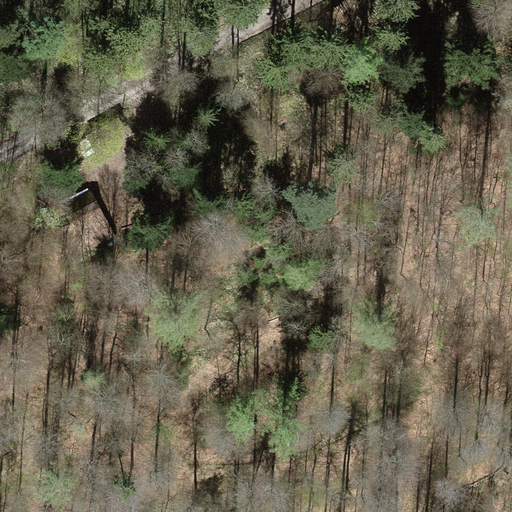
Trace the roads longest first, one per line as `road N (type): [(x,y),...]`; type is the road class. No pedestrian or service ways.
road 1 (track): [(0,175),(157,428),(194,456),(284,453),(439,381)]
road 2 (track): [(305,0),(0,158)]
road 3 (track): [(150,77),(110,189),(127,209),(232,184)]
